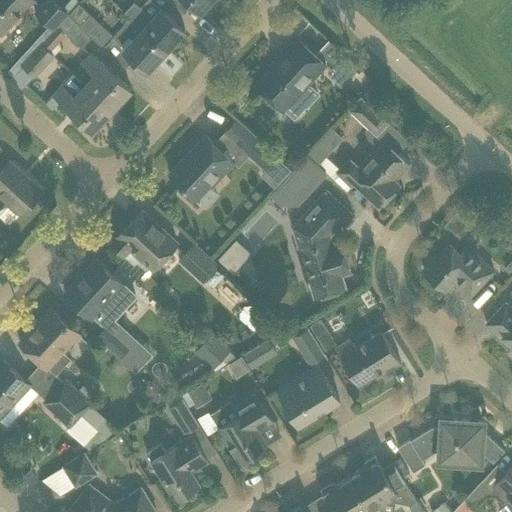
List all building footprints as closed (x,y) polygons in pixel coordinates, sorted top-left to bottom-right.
[(0,0),(0,32),(1,33),(31,0),(0,0)] [(58,25),(68,14),(54,0),(42,0),(33,11),(53,30),(58,25)] [(132,0),(122,11),(129,18),(130,17),(166,50),(185,29),(158,5),(149,15),(132,0)] [(188,0),(201,12),(211,0),(188,0)] [(108,51),(116,42),(147,70),(166,50),(130,17),(129,18),(114,35),(79,3),(68,14),(92,36),(91,37),(103,47),(108,51)] [(92,36),(68,14),(58,25),(67,34),(82,47),(91,37),(92,36)] [(52,54),(54,55),(61,47),(58,44),(67,34),(58,25),(53,30),(41,44),(52,54)] [(257,84),(271,98),(284,109),(295,96),(306,106),(318,93),(308,83),(326,64),(323,61),(296,36),(276,57),(279,60),(257,84)] [(341,86),(358,66),(329,39),(318,51),(333,64),(330,68),(333,71),(329,76),(341,86)] [(35,76),(54,55),(52,54),(41,44),(22,65),(35,76)] [(94,72),(84,83),(112,109),(131,88),(92,53),(83,62),(94,72)] [(112,109),(84,83),(83,84),(72,73),(54,94),(93,129),(112,109)] [(402,133),(361,95),(347,110),(381,142),(348,177),(379,205),(393,190),(388,186),(410,163),(392,146),(402,133)] [(236,119),(225,131),(250,155),(265,169),(260,174),(274,187),(290,170),(278,159),(236,119)] [(205,135),(169,172),(183,186),(197,199),(210,185),(233,161),(213,143),(205,135)] [(308,155),(318,165),(326,156),(313,145),(305,153),(308,155)] [(326,172),(318,165),(308,155),(296,168),(272,195),(282,204),(297,204),(326,172)] [(0,170),(0,194),(5,199),(0,204),(0,213),(4,218),(7,219),(10,219),(12,218),(18,211),(20,213),(42,190),(10,160),(0,170)] [(307,264),(316,295),(345,287),(341,274),(351,271),(341,240),(332,243),(329,235),(350,212),(326,190),(313,205),(294,225),(300,246),(297,247),(303,265),(307,264)] [(461,208),(447,223),(460,236),(475,221),(461,208)] [(176,240),(157,223),(142,209),(111,243),(123,253),(131,244),(141,252),(139,254),(153,267),(176,240)] [(448,241),(423,268),(446,290),(455,280),(471,294),(494,270),(466,244),(459,252),(448,241)] [(180,258),(205,281),(219,266),(193,243),(180,258)] [(226,246),(217,257),(232,271),(242,260),(226,246)] [(96,258),(65,292),(80,306),(91,317),(93,314),(106,326),(107,325),(109,326),(115,319),(136,295),(135,294),(123,282),(111,272),(96,258)] [(148,272),(140,281),(149,290),(158,281),(148,272)] [(511,307),(506,302),(486,323),(501,336),(503,334),(511,343),(511,344),(507,350),(511,354),(511,307)] [(65,321),(51,307),(19,341),(34,355),(48,367),(56,375),(71,358),(63,350),(79,333),(65,321)] [(316,337),(327,330),(320,319),(309,326),(316,337)] [(106,326),(96,337),(120,358),(136,372),(153,353),(137,339),(131,346),(109,326),(107,325),(106,326)] [(295,335),(312,363),(325,355),(307,327),(295,335)] [(382,331),(365,341),(356,347),(350,337),(334,346),(341,356),(358,383),(382,368),(384,372),(401,362),(382,331)] [(214,332),(204,342),(222,359),(230,350),(232,348),(214,332)] [(268,339),(243,355),(251,367),(276,351),(268,339)] [(204,342),(195,352),(213,369),(222,359),(204,342)] [(0,415),(30,383),(18,372),(3,359),(0,362),(0,415)] [(329,382),(318,364),(277,388),(299,424),(340,399),(329,382)] [(54,389),(54,390),(80,413),(95,427),(104,417),(89,404),(91,402),(65,378),(54,389)] [(202,383),(187,392),(196,408),(211,398),(202,383)] [(80,413),(54,390),(43,402),(69,425),(80,413)] [(231,400),(211,412),(218,426),(229,443),(239,461),(267,444),(258,429),(273,421),(256,393),(235,406),(231,400)] [(199,423),(182,397),(168,406),(184,432),(199,423)] [(397,445),(408,462),(413,470),(425,463),(422,459),(436,450),(437,450),(436,462),(484,465),(484,453),(493,461),(504,449),(483,429),(482,429),(482,421),(454,419),(453,427),(432,425),(410,439),(410,438),(397,445)] [(164,450),(160,443),(146,452),(176,500),(200,485),(191,471),(208,460),(192,434),(164,450)] [(47,444),(40,451),(45,455),(51,449),(47,444)] [(76,484),(97,471),(86,452),(65,465),(76,484)] [(350,475),(371,510),(385,502),(395,504),(395,501),(411,504),(417,500),(416,499),(409,487),(403,478),(393,461),(392,461),(394,465),(385,471),(375,455),(365,461),(363,467),(350,475)] [(507,493),(508,500),(511,503),(511,464),(496,482),(507,493)] [(367,511),(371,510),(350,475),(336,483),(331,482),(320,488),(331,505),(321,510),(319,506),(318,507),(320,511),(367,511)] [(490,489),(480,481),(464,498),(474,507),(490,489)] [(88,485),(84,491),(71,507),(78,511),(156,511),(141,487),(114,504),(88,485)] [(411,504),(410,509),(411,511),(424,511),(417,500),(411,504)] [(443,502),(431,511),(450,511),(452,511),(443,502)]
